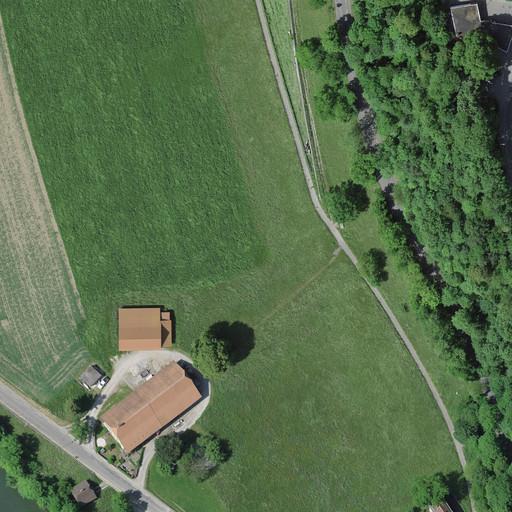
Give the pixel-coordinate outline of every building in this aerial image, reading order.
[(457,35),(485,40),(492,19),(482,19),(478,2),(451,5),(457,35)] [(511,36),(511,21),(492,19),(485,40),(508,50),(511,36)] [(161,302),(118,303),(119,345),(162,344),(161,302)] [(182,372),(175,363),(100,420),(128,455),(142,445),(202,399),(191,385),(200,379),(189,366),(182,372)] [(102,378),(91,367),(81,377),(92,388),(102,378)] [(97,500),(86,482),(69,492),(81,510),(97,500)] [(449,511),(443,501),(428,510),(429,511),(449,511)]
